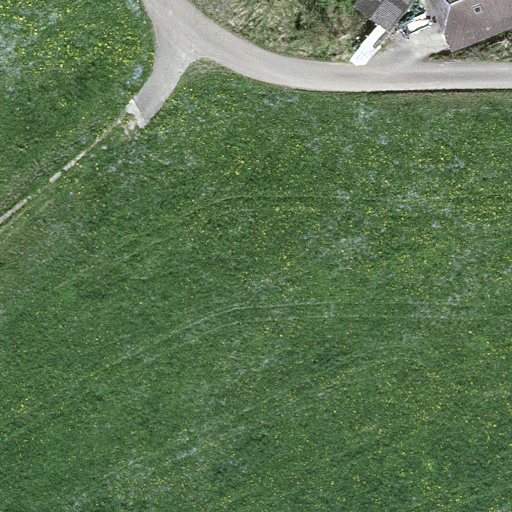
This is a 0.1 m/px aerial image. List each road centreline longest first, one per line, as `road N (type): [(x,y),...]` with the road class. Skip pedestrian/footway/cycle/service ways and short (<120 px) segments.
road 1 (track): [(167,0),(211,42),(280,69),(511,76)]
road 2 (track): [(184,20),(170,64),(138,116),(0,230)]
